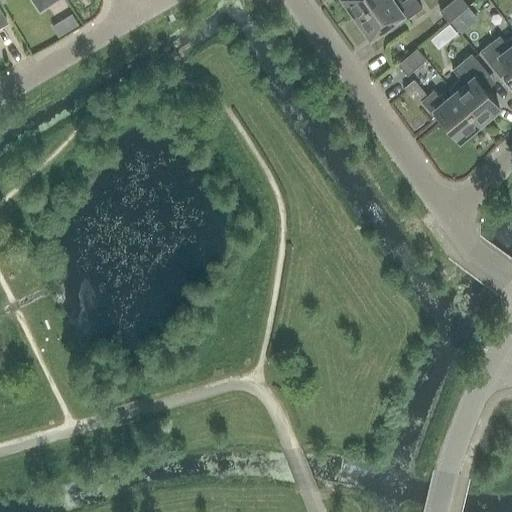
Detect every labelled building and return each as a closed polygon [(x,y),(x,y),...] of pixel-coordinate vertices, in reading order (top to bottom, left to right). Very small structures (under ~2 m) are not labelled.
[(354,17),(354,18),(379,0),(344,0),(355,16),(354,17)] [(379,0),(354,18),(356,17),(370,37),(395,20),(398,24),(421,8),(416,0),(403,0),(402,1),(400,0),(379,0)] [(468,6),(462,0),(452,0),(439,11),(448,22),(468,6)] [(76,14),(55,22),(59,33),(80,24),(76,14)] [(511,71),(511,36),(504,43),(499,36),(480,51),(495,70),(505,62),(511,71)] [(425,59),(416,48),(397,64),(406,75),(425,59)] [(449,88),(453,94),(454,93),(479,123),(499,107),(479,84),(489,75),(471,54),(452,69),(460,79),(449,88)] [(460,140),(479,123),(454,93),(453,94),(443,102),(433,90),(421,101),(436,119),(440,116),(460,140)]
